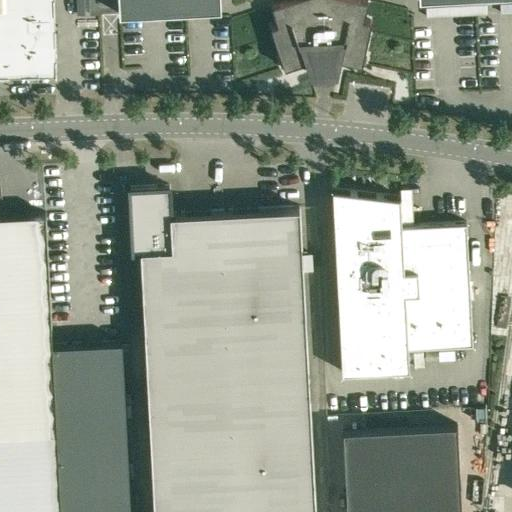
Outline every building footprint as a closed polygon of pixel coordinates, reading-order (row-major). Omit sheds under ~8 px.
[(0,0),(0,9),(22,9),(54,8),(53,0),(0,0)] [(220,0),(284,0),(272,4),(278,22),(271,25),(285,67),(311,58),(314,70),(324,72),(332,69),(335,57),(362,63),(371,19),(364,18),(367,0),(118,0),(119,13),(221,8),(220,0)] [(54,8),(22,9),(25,72),(56,71),(54,8)] [(22,9),(0,9),(0,72),(25,72),(22,9)] [(315,511),(299,205),(171,212),(169,184),(130,186),(133,248),(140,248),(154,511),(315,511)] [(400,195),(332,187),(342,370),(409,367),(408,345),(473,342),(466,220),(413,223),(412,206),(401,207),(400,195)] [(130,511),(122,340),(52,343),(45,211),(0,213),(0,511),(130,511)] [(319,265),(319,250),(305,249),(305,264),(319,265)] [(424,365),(423,350),(413,351),(414,365),(424,365)] [(461,511),(457,422),(343,428),(347,511),(461,511)]
